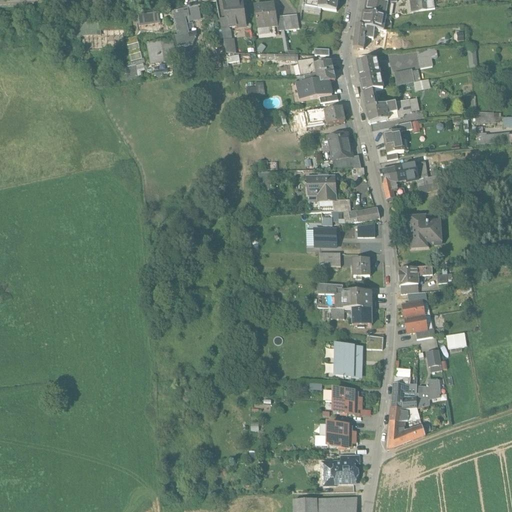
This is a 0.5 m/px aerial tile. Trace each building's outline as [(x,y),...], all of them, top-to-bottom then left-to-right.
[(314,0),(306,0),(306,9),(313,10),(314,4),(314,0)] [(337,0),(319,0),(319,5),(319,11),(336,13),(337,0)] [(396,0),(367,0),(365,14),(385,18),(388,3),(397,2),(396,0)] [(417,1),(411,2),(412,13),(419,12),(418,2),(417,1)] [(424,1),(418,2),(419,12),(426,11),(425,1),(424,1)] [(242,7),(224,9),(227,35),(237,34),(236,24),(244,23),(242,7)] [(274,8),(255,11),(258,34),(277,31),(274,8)] [(197,12),(192,13),(191,12),(190,11),(187,11),(187,15),(188,15),(189,22),(189,27),(199,25),(197,12)] [(383,32),(385,18),(365,14),(363,14),(361,28),(375,30),(383,32)] [(190,40),(185,23),(189,22),(188,15),(187,15),(181,16),(172,18),(178,41),(176,42),(179,52),(183,51),(183,52),(193,50),(196,43),(195,39),(190,40)] [(158,16),(144,18),(138,19),(139,30),(160,26),(160,23),(159,23),(158,16)] [(130,22),(73,26),(74,33),(75,33),(76,40),(80,42),(80,38),(101,37),(100,33),(125,32),(125,35),(130,34),(130,22)] [(361,28),(356,28),(353,49),(358,50),(363,50),(364,44),(367,45),(368,39),(373,40),(375,30),(361,28)] [(383,32),(375,30),(373,40),(385,42),(386,36),(386,33),(386,32),(383,32)] [(135,41),(127,43),(133,67),(137,66),(138,74),(142,73),(135,41)] [(172,44),(148,48),(151,66),(161,64),(168,63),(168,66),(176,65),(172,44)] [(435,68),(433,56),(439,56),(438,48),(420,50),(421,69),(435,68)] [(371,49),(363,50),(358,50),(359,58),(372,57),(371,49)] [(411,53),(415,71),(422,70),(418,52),(411,53)] [(357,65),(360,80),(379,75),(376,61),(357,65)] [(331,65),(316,69),(315,65),(309,67),(309,65),(298,68),(302,81),(305,81),(317,78),(333,74),(331,65)] [(133,67),(128,68),(128,72),(124,72),(125,75),(128,74),(130,82),(139,80),(138,74),(137,66),(133,67)] [(412,72),(394,76),(396,88),(414,84),(412,72)] [(317,78),(319,85),(319,87),(329,85),(335,83),(333,74),(317,78)] [(379,75),(360,80),(363,95),(374,93),(383,91),(379,75)] [(319,87),(319,85),(297,89),(301,105),(319,101),(332,98),(329,85),(319,87)] [(266,97),(264,87),(258,88),(258,92),(251,93),(252,100),(266,97)] [(374,93),(363,95),(366,111),(377,108),(374,93)] [(332,98),(319,101),(321,107),(338,103),(337,97),(332,98)] [(402,103),(395,105),(396,112),(397,116),(404,115),(404,112),(402,103)] [(395,105),(385,107),(386,114),(396,112),(395,105)] [(377,108),(366,111),(369,125),(388,121),(386,114),(385,107),(377,108)] [(341,110),(324,114),(326,122),(317,124),(318,130),(344,124),(341,110)] [(501,123),(500,112),(477,113),(478,124),(501,123)] [(315,116),(304,119),(307,133),(318,130),(317,124),(315,116)] [(411,124),(395,128),(397,134),(399,134),(412,131),(411,124)] [(397,134),(384,137),(388,156),(397,155),(403,153),(399,134),(397,134)] [(347,136),(328,140),(333,164),(352,159),(347,136)] [(388,156),(386,157),(387,163),(398,161),(397,155),(388,156)] [(352,159),(333,164),(335,172),(352,171),(361,170),(358,157),(352,159)] [(415,166),(395,170),(398,184),(406,182),(407,184),(418,182),(417,177),(415,167),(415,166)] [(398,184),(395,170),(387,171),(391,185),(383,187),(382,187),(383,188),(386,203),(406,198),(404,190),(397,191),(395,184),(398,184)] [(387,171),(380,173),(383,187),(391,185),(387,171)] [(334,180),(308,182),(310,200),(324,199),(324,205),(333,204),(336,204),(336,203),(334,180)] [(424,188),(419,189),(420,194),(437,191),(435,185),(424,188)] [(349,202),(336,203),(336,204),(333,204),(334,215),(338,215),(350,214),(349,202)] [(377,211),(357,215),(358,219),(359,224),(379,219),(377,211)] [(338,215),(334,215),(322,217),(323,230),(333,230),(333,224),(338,224),(338,215)] [(427,219),(408,220),(409,232),(408,232),(408,239),(409,239),(410,251),(429,250),(429,247),(437,246),(437,237),(440,237),(439,221),(427,222),(427,219)] [(314,234),(315,251),(337,250),(336,233),(314,234)] [(339,256),(319,257),(320,270),(339,269),(339,256)] [(369,262),(352,262),(353,279),(370,278),(369,262)] [(416,271),(398,273),(400,288),(417,287),(417,278),(416,271)] [(451,276),(437,277),(438,285),(446,284),(446,281),(451,280),(451,276)] [(339,288),(319,288),(319,298),(342,298),(343,294),(340,294),(339,288)] [(371,294),(343,294),(342,298),(343,312),(352,311),(371,311),(371,294)] [(422,304),(406,306),(403,309),(406,321),(424,318),(422,304)] [(371,311),(352,311),(352,327),(371,326),(371,311)] [(343,312),(331,312),(331,322),(344,322),(344,312),(343,312)] [(424,318),(406,321),(407,331),(411,335),(415,334),(427,332),(424,318)] [(427,332),(415,334),(416,342),(434,339),(433,331),(427,332)] [(448,335),(450,350),(470,348),(468,333),(448,335)] [(383,340),(367,337),(366,351),(382,351),(383,340)] [(360,349),(336,348),(335,379),(360,380),(360,349)] [(438,352),(426,354),(429,369),(441,367),(438,352)] [(403,387),(393,386),(393,394),(403,395),(403,387)] [(347,393),(341,393),(341,395),(334,394),(334,405),(361,406),(361,400),(356,400),(356,395),(347,395),(347,393)] [(402,398),(393,398),(392,410),(400,411),(400,410),(401,410),(402,398)] [(405,398),(402,398),(401,410),(406,410),(417,410),(416,401),(413,401),(405,402),(405,398)] [(361,406),(334,405),(334,416),(341,417),(347,418),(347,417),(356,417),(356,412),(360,412),(361,406)] [(400,411),(392,410),(390,424),(399,424),(401,410),(400,410),(400,411)] [(399,424),(390,424),(387,451),(394,449),(415,441),(412,431),(404,433),(403,430),(404,423),(399,424)] [(344,428),(338,427),(337,429),(328,428),(328,440),(354,440),(354,434),(351,434),(351,429),(344,429),(344,428)] [(421,428),(412,431),(415,441),(424,438),(421,428)] [(354,440),(328,440),(328,451),(339,451),(339,453),(344,453),(344,451),(350,452),(350,446),(354,446),(354,440)] [(359,458),(341,459),(342,466),(354,465),(354,466),(360,466),(359,458)] [(336,465),(326,466),(326,473),(325,473),(323,475),(324,481),(326,483),(329,483),(329,490),(337,489),(337,488),(354,487),(353,481),(356,481),(359,478),(358,474),(356,472),(355,472),(354,466),(354,465),(342,466),(342,469),(336,469),(336,465)] [(356,511),(357,501),(317,504),(317,511),(356,511)]
